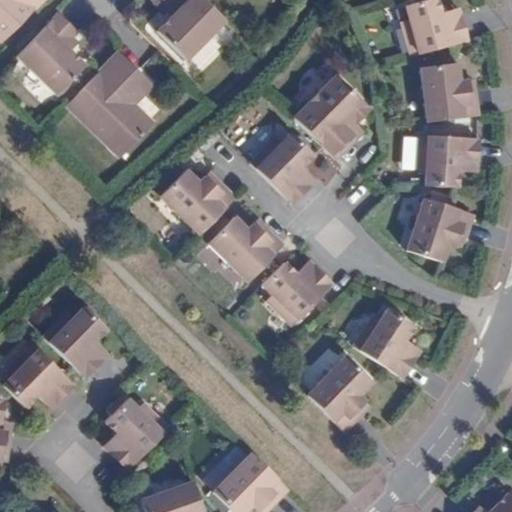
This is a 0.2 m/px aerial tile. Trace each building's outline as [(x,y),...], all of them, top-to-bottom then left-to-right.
[(0,0),(0,42),(42,0),(0,0)] [(185,59),(223,20),(201,0),(165,0),(167,2),(176,11),(170,17),(157,31),(185,59)] [(407,58),(463,42),(456,17),(441,20),(439,14),(436,14),(432,0),(401,9),(405,23),(398,25),(407,58)] [(161,8),(170,17),(176,11),(167,2),(161,8)] [(441,20),(456,17),(454,9),(439,14),(441,20)] [(55,16),(14,57),(53,96),(67,81),(81,66),(67,53),(61,47),(69,39),(74,34),(55,16)] [(75,44),(69,39),(61,47),(67,53),(75,44)] [(116,54),(64,106),(117,158),(150,123),(130,104),(115,90),(134,72),(116,54)] [(423,123),(473,117),(469,91),(464,92),(463,82),(454,83),(452,66),(415,71),(423,123)] [(115,90),(130,104),(148,86),(134,72),(115,90)] [(333,80),(293,120),(334,160),(353,141),(350,137),(357,130),(352,125),(366,112),(333,80)] [(67,81),(53,96),(56,98),(70,84),(67,81)] [(360,134),(357,130),(350,137),(353,141),(360,134)] [(425,186),(455,188),(456,172),(460,172),(461,165),(475,165),(477,139),(464,139),(464,134),(452,133),(452,138),(428,137),(418,136),(417,171),(425,172),(425,186)] [(273,141),(250,165),(291,206),(309,188),(298,178),(302,173),(300,170),(312,159),(289,136),(279,147),(273,141)] [(461,165),(460,172),(475,173),(475,165),(461,165)] [(159,196),(197,236),(233,199),(215,180),(209,185),(203,179),(198,185),(184,171),(177,178),(164,190),(159,196)] [(313,183),(302,173),(298,178),(309,188),(313,183)] [(208,174),(203,179),(209,185),(215,180),(208,174)] [(162,188),(164,190),(177,178),(174,176),(162,188)] [(457,237),(463,240),(471,215),(452,209),(455,202),(431,195),(429,201),(422,199),(405,251),(440,262),(446,243),(454,246),(457,237)] [(258,232),(251,225),(245,230),(232,218),(228,222),(214,237),(206,244),(246,283),(281,246),(262,228),(258,232)] [(228,222),(223,218),(209,233),(214,237),(228,222)] [(255,220),(251,225),(258,232),(262,228),(255,220)] [(461,247),(463,240),(457,237),(454,246),(461,247)] [(302,277),(312,267),(306,261),(296,272),(302,277)] [(282,264),(260,286),(271,297),(266,302),(291,327),(331,285),(312,267),(302,277),(296,272),(294,275),(282,264)] [(351,347),(399,379),(415,355),(408,351),(414,343),(408,339),(418,324),(387,304),(380,315),(374,311),(351,347)] [(66,313),(42,338),(83,378),(107,354),(94,341),(104,330),(100,326),(104,323),(87,306),(83,310),(81,308),(71,319),(66,313)] [(408,351),(415,355),(420,347),(414,343),(408,351)] [(12,375),(1,385),(23,407),(35,395),(38,399),(43,394),(54,404),(72,386),(31,345),(6,370),(12,375)] [(304,395),(341,431),(359,412),(353,407),(361,400),(356,395),(368,383),(342,357),(304,395)] [(48,409),(54,404),(43,394),(38,399),(48,409)] [(0,461),(4,462),(9,433),(4,433),(6,421),(9,401),(0,399),(0,461)] [(106,413),(110,417),(123,402),(120,399),(106,413)] [(353,407),(359,412),(366,405),(361,400),(353,407)] [(107,451),(126,470),(166,430),(141,405),(135,411),(125,401),(123,402),(110,417),(103,423),(115,434),(112,437),(117,441),(107,451)] [(112,437),(102,447),(107,451),(117,441),(112,437)] [(286,489),(250,454),(212,493),(231,511),(244,511),(251,505),(256,510),(263,504),(268,509),(286,489)] [(201,511),(191,483),(139,501),(142,511),(201,511)] [(511,511),(511,504),(506,499),(504,497),(488,511),(511,511)]
